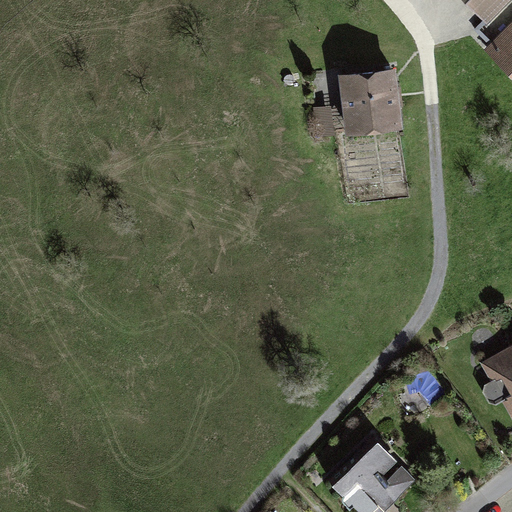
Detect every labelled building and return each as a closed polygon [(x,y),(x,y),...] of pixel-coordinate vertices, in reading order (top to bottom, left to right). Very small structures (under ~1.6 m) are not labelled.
[(511,0),(456,0),(487,33),(511,9),(511,0)] [(511,33),(484,61),(511,88),(511,33)] [(398,80),(341,86),(348,146),(404,140),(398,80)] [(511,348),(488,369),(511,413),(511,348)] [(376,441),(333,483),(361,511),(384,511),(416,482),(376,441)]
